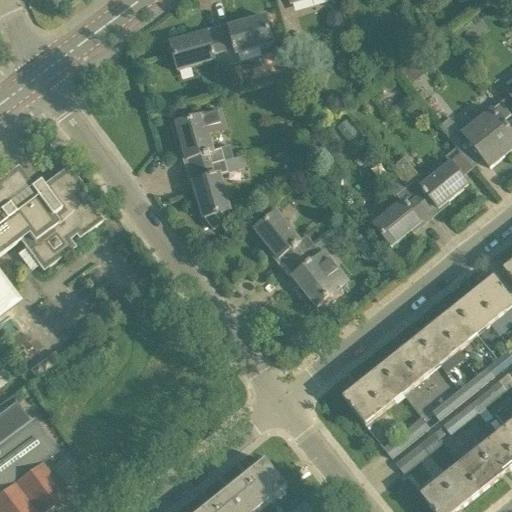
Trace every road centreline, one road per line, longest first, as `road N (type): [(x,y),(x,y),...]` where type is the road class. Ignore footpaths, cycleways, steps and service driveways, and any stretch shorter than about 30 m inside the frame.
road 1 (residential): [(288,403),(40,72)]
road 2 (residential): [(288,403),(511,220)]
road 3 (residential): [(147,511),(288,403)]
road 4 (residential): [(370,511),(288,403)]
road 5 (tertiary): [(40,72),(138,0)]
